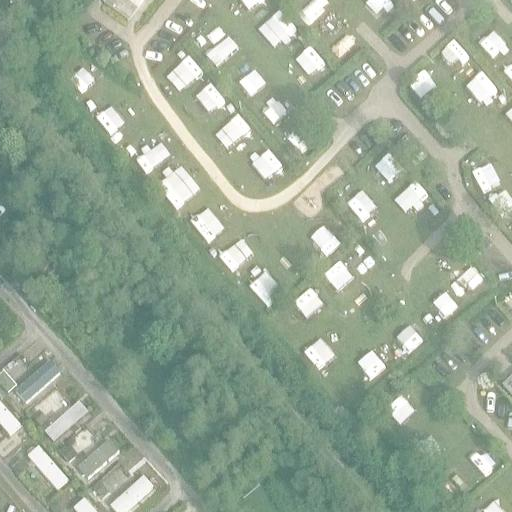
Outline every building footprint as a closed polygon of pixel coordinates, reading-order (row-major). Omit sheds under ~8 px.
[(129,23),(146,0),(105,0),(103,3),(129,23)] [(51,362),(16,393),(26,404),(61,373),(51,362)] [(4,372),(0,375),(0,384),(8,394),(17,386),(4,372)] [(511,378),(502,387),(511,397),(511,378)] [(0,425),(10,437),(21,427),(0,404),(0,425)] [(54,444),(88,414),(79,404),(62,419),(59,415),(49,424),(52,428),(45,434),(54,444)] [(110,442),(78,470),(88,481),(119,453),(110,442)] [(28,458),(57,491),(68,482),(39,448),(28,458)] [(144,479),(111,508),(114,511),(127,511),(153,489),(144,479)] [(74,510),(75,511),(94,511),(85,501),(74,510)]
